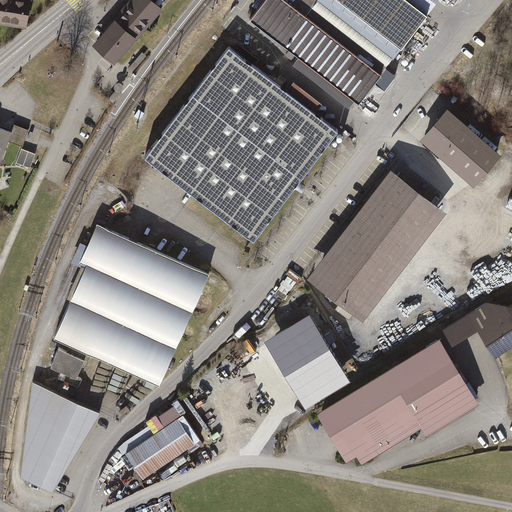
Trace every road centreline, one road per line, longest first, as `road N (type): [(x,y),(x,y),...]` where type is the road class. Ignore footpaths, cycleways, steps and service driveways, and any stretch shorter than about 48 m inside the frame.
road 1 (residential): [(77,511),(108,446),(239,312),(493,0)]
road 2 (unclassified): [(109,511),(212,467),(253,461),(511,507)]
